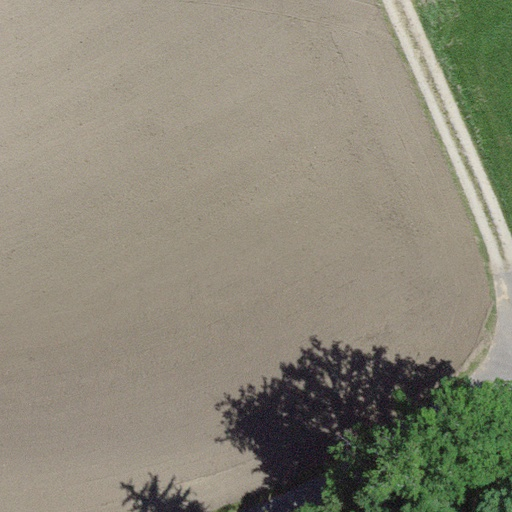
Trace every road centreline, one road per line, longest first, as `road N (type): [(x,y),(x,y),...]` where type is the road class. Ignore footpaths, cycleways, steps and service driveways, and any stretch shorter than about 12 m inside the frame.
road 1 (track): [(511,314),(381,0)]
road 2 (unclassified): [(254,511),(431,415),(511,344)]
